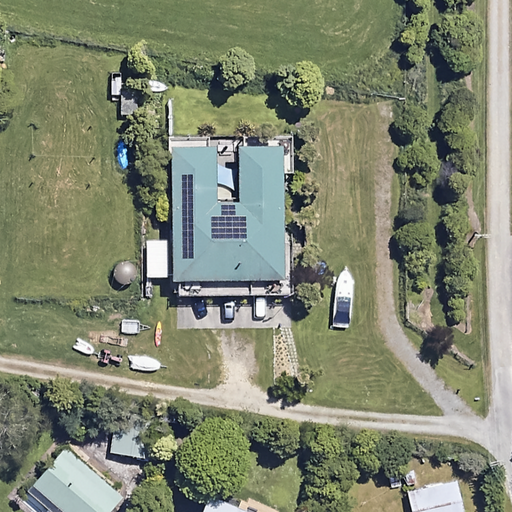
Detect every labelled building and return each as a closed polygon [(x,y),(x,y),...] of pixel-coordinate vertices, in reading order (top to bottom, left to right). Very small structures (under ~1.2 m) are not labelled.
[(217,136),(173,138),(178,280),(290,276),(285,137),(245,138),(247,200),(219,201),(217,136)] [(166,242),(146,242),(147,278),(167,277),(166,242)] [(167,424),(116,419),(113,453),(164,458),(167,424)] [(135,511),(140,507),(88,457),(50,497),(66,511),(135,511)] [(453,511),(451,497),(411,502),(411,511),(453,511)] [(248,511),(220,499),(214,511),(248,511)]
